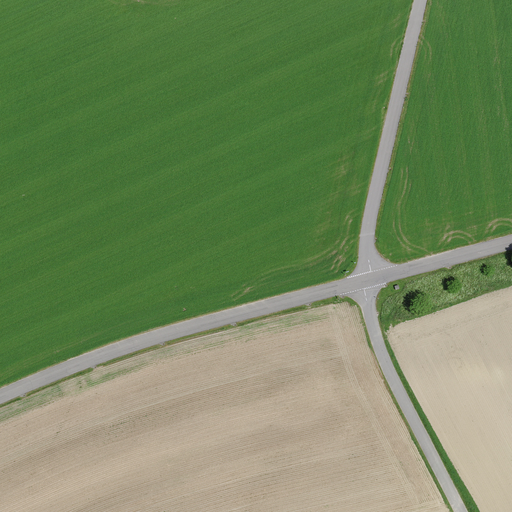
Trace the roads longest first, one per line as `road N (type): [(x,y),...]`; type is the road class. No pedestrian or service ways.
road 1 (unclassified): [(0,396),(173,331),(367,280)]
road 2 (unclassified): [(367,280),(369,221),(420,0)]
road 3 (unclassified): [(367,280),(381,352),(460,511)]
road 4 (unclassified): [(511,241),(367,280)]
